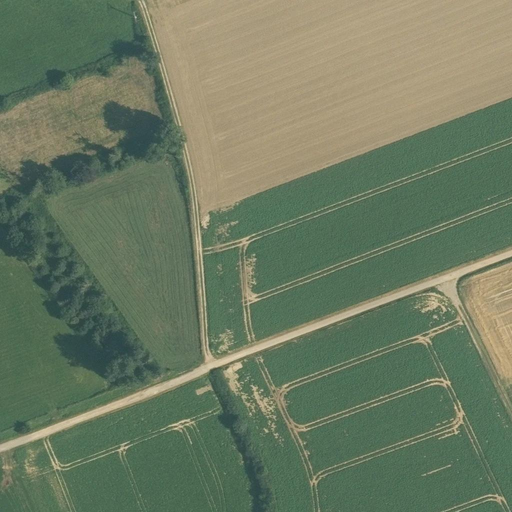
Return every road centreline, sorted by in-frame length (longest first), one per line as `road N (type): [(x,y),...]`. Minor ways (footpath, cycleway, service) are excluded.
road 1 (track): [(0,449),(511,253)]
road 2 (track): [(207,367),(185,147),(141,0)]
road 3 (track): [(212,365),(267,479),(271,511)]
road 4 (track): [(448,277),(511,414)]
